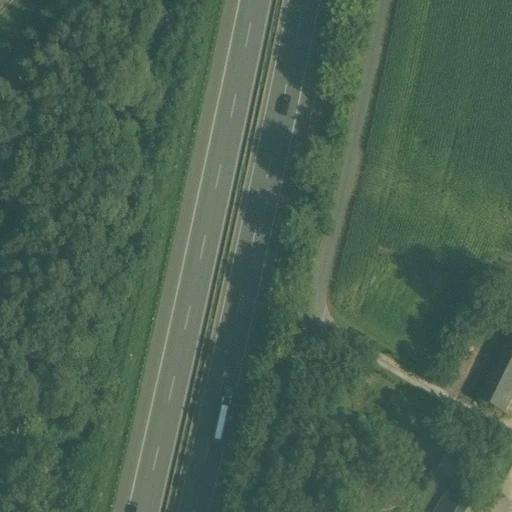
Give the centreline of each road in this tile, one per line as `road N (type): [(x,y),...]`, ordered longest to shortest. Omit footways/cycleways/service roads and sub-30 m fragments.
road 1 (motorway): [(247,0),(130,511)]
road 2 (motorway): [(197,511),(312,0)]
road 3 (unclassified): [(381,0),(266,511)]
